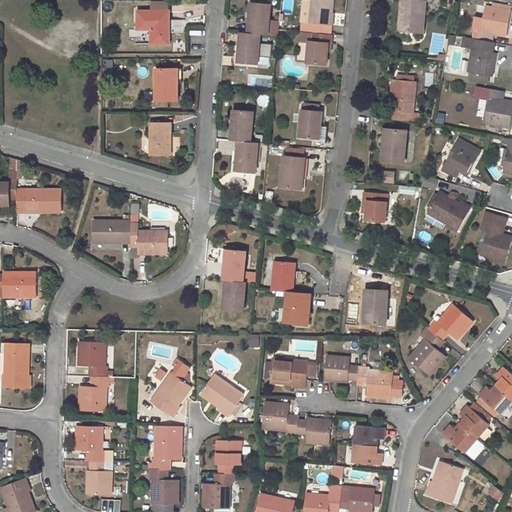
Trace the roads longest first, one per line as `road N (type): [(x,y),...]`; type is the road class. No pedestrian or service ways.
road 1 (residential): [(326,237),(341,174),(355,0)]
road 2 (residential): [(201,199),(0,137)]
road 3 (residential): [(201,199),(215,0)]
road 4 (residential): [(511,294),(326,237)]
road 5 (unclassified): [(83,272),(127,291),(166,286),(189,261),(201,199)]
road 6 (residential): [(83,272),(60,314),(54,426)]
road 7 (residential): [(416,423),(511,314)]
road 8 (residential): [(326,237),(201,199)]
